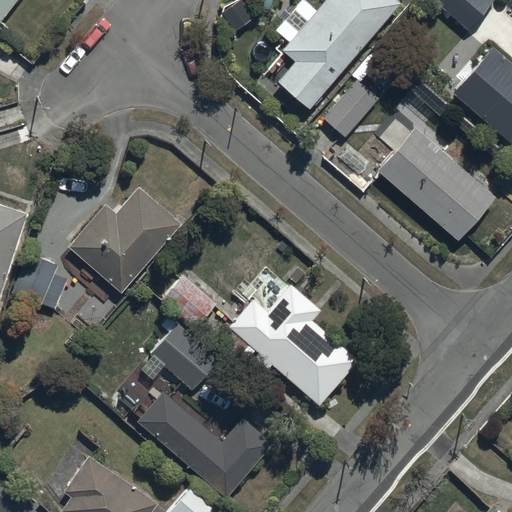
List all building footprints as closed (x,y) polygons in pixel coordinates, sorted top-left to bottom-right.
[(0,0),(0,19),(14,0),(0,0)] [(399,0),(322,0),(316,7),(307,0),(297,0),(274,27),(289,39),(282,47),(294,58),(275,81),(307,108),(399,0)] [(491,0),(435,0),(468,27),(491,0)] [(511,141),(511,61),(494,46),(475,67),(464,58),(443,82),(511,141)] [(377,97),(355,77),(321,115),(344,135),(377,97)] [(494,194),(413,125),(377,168),(458,237),(494,194)] [(180,222),(137,184),(116,209),(106,200),(68,243),(121,289),(180,222)] [(0,293),(26,210),(0,200),(0,293)] [(59,262),(26,249),(11,289),(56,305),(67,277),(55,273),(59,262)] [(216,302),(182,271),(160,296),(195,326),(216,302)] [(320,307),(290,281),(267,308),(252,295),(227,324),(318,403),(358,357),(312,317),(320,307)] [(218,358),(175,321),(150,350),(193,387),(218,358)] [(223,438),(162,390),(139,419),(227,494),(273,440),(242,415),(223,438)] [(150,511),(157,502),(87,453),(62,489),(70,495),(61,509),(65,511),(150,511)] [(0,511),(28,511),(38,501),(0,468),(0,511)] [(222,511),(225,509),(193,480),(165,511),(166,511),(222,511)] [(503,511),(492,502),(483,511),(503,511)]
